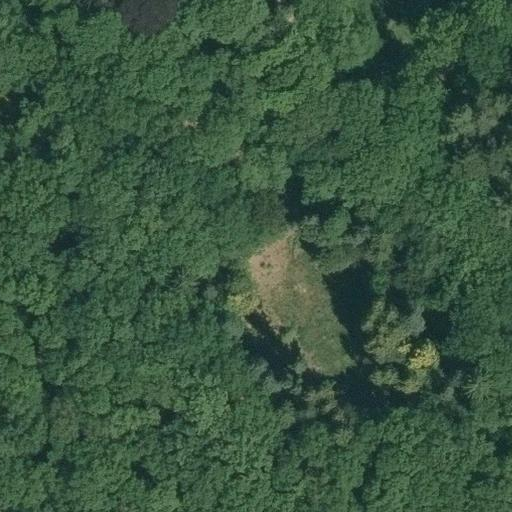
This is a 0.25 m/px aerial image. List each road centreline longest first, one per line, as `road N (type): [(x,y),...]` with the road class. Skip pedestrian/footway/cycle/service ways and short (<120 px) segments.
road 1 (unclassified): [(511,318),(372,127)]
road 2 (unclassified): [(372,127),(511,13)]
road 3 (unclassified): [(372,127),(278,0)]
